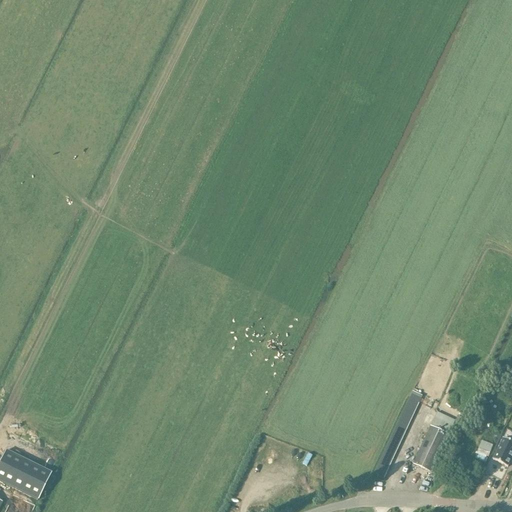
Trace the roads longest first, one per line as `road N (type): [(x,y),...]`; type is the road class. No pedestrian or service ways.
road 1 (track): [(0,421),(206,0)]
road 2 (track): [(11,124),(73,200),(173,253),(193,240)]
road 3 (unclassified): [(316,511),(389,498),(511,503)]
